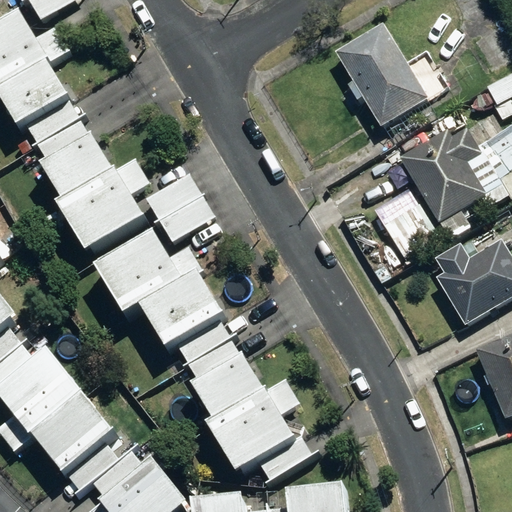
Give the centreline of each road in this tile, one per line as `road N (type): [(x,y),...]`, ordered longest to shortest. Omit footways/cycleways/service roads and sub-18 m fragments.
road 1 (residential): [(198,68),(384,386),(406,430),(428,511)]
road 2 (residential): [(198,68),(305,0)]
